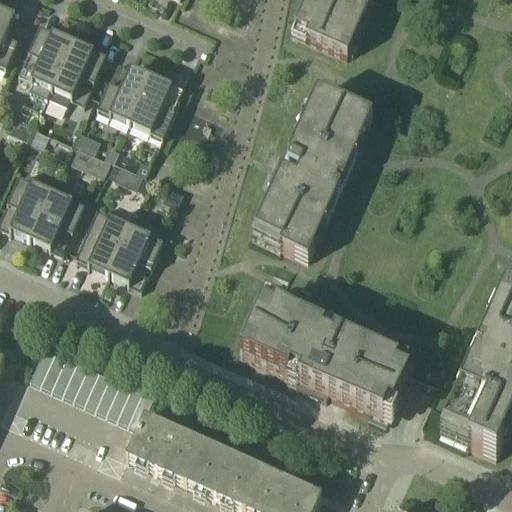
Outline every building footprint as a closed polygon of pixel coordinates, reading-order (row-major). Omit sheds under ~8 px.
[(511,0),(495,0),(471,54),(472,54),(457,88),(456,87),(428,151),(371,126),(372,125),(316,100),(287,164),(281,162),(266,194),(273,197),(252,244),(297,264),(275,315),(260,309),(259,311),(262,312),(239,365),(297,391),(295,395),(325,409),(327,404),(386,431),(409,380),(425,387),(440,394),(431,415),(448,423),(440,442),(495,467),(511,429),(511,301),(506,299),(511,285),(511,0)] [(346,65),(375,0),(310,0),(292,41),(346,65)] [(5,78),(27,30),(25,29),(24,31),(14,27),(15,25),(13,24),(12,26),(0,20),(0,73),(4,75),(3,78),(5,78)] [(51,99),(72,50),(71,50),(70,52),(52,44),(53,42),(52,41),(51,43),(40,39),(41,37),(39,36),(18,84),(20,85),(21,83),(31,87),(30,89),(32,90),(29,97),(47,105),(50,98),(51,99)] [(84,114),(105,65),(103,64),(102,67),(92,62),(93,60),(91,59),(90,61),(72,53),(73,51),(72,50),(51,99),(52,99),(49,106),(66,114),(69,107),(72,108),(73,106),(83,110),(82,113),(84,114)] [(129,134),(151,86),(150,85),(149,87),(131,79),(132,77),(130,76),(129,78),(119,74),(120,72),(118,71),(96,119),(98,120),(99,118),(109,122),(108,125),(110,125),(111,123),(129,131),(128,133),(129,134)] [(162,149),(184,100),(182,99),(181,102),(171,97),(172,95),(170,94),(169,96),(151,88),(152,86),(151,86),(129,134),(130,134),(131,132),(149,140),(148,142),(150,143),(151,141),(161,146),(160,148),(162,149)] [(29,249),(51,201),(50,201),(53,194),(35,186),(32,193),(30,192),(29,194),(19,190),(20,187),(18,186),(0,226),(0,233),(9,238),(8,240),(10,241),(11,239),(29,247),(28,249),(29,249)] [(62,264),(84,216),(82,215),(81,217),(71,213),(72,211),(70,210),(69,212),(51,204),(52,202),(51,201),(29,249),(30,250),(31,248),(49,256),(48,258),(50,259),(51,257),(61,261),(60,263),(62,264)] [(108,285),(129,236),(128,236),(127,238),(109,230),(110,228),(109,227),(108,229),(97,225),(98,222),(97,222),(75,270),(77,271),(78,268),(88,273),(87,275),(89,276),(90,274),(108,282),(107,284),(108,285)] [(141,299),(162,251),(160,250),(159,252),(149,248),(150,246),(148,245),(151,238),(133,230),(131,237),(129,236),(108,285),(109,285),(110,283),(128,291),(127,293),(129,294),(130,292),(140,296),(139,299),(141,299)] [(44,356),(29,388),(41,394),(52,371),(56,361),(44,356)] [(52,371),(41,394),(52,399),(62,375),(66,366),(56,361),(52,371)] [(62,375),(52,399),(62,404),(73,380),(77,371),(66,366),(62,375)] [(73,380),(62,404),(73,409),(84,385),(88,376),(77,371),(73,380)] [(84,385),(73,409),(84,414),(95,390),(99,381),(88,376),(84,385)] [(95,390),(84,414),(95,418),(105,395),(109,385),(99,381),(95,390)] [(105,395),(95,418),(106,423),(116,400),(120,390),(109,385),(105,395)] [(116,400),(106,423),(116,428),(127,404),(131,395),(120,390),(116,400)] [(127,404),(116,428),(127,433),(138,409),(142,400),(131,395),(127,404)] [(138,409),(127,433),(138,438),(144,426),(149,414),(153,405),(142,400),(138,409)] [(184,494),(203,453),(144,426),(138,438),(125,467),(184,494)] [(224,511),(246,511),(262,479),(203,453),(184,494),(224,511)] [(317,511),(321,506),(262,479),(246,511),(317,511)]
